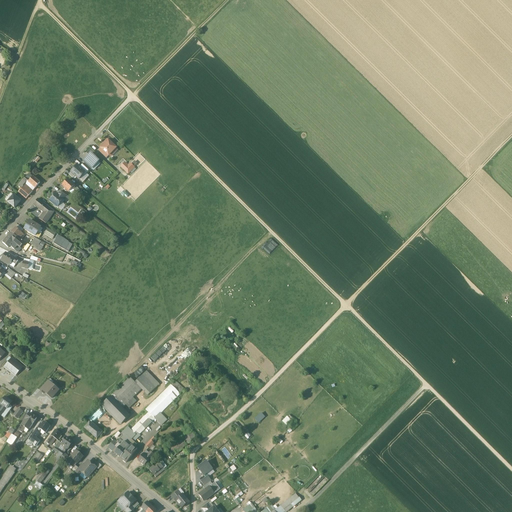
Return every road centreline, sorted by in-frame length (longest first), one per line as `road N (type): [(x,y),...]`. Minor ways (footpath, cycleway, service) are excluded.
road 1 (track): [(348,308),(136,98)]
road 2 (track): [(140,407),(164,383),(147,363),(273,233)]
road 3 (track): [(348,308),(511,141)]
road 4 (track): [(348,308),(511,468)]
road 5 (tertiary): [(172,511),(0,379)]
road 6 (track): [(428,386),(305,511)]
road 7 (track): [(230,423),(348,308)]
road 8 (residential): [(0,235),(105,129)]
road 9 (track): [(136,98),(36,0)]
road 10 (track): [(136,98),(233,0)]
